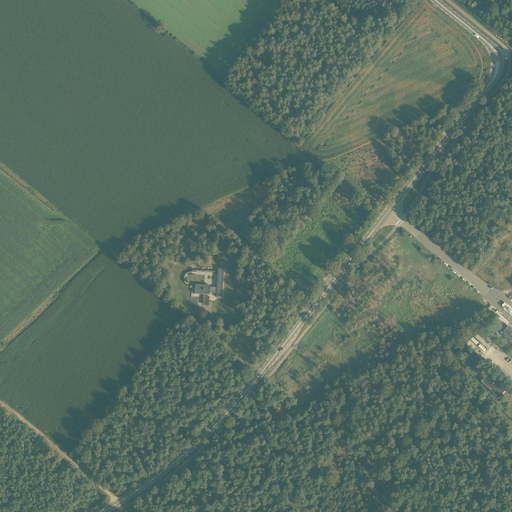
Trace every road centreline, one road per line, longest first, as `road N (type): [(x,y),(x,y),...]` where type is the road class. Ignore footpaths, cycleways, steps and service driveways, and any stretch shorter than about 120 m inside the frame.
road 1 (secondary): [(95,511),(203,433),(388,211)]
road 2 (secondary): [(388,211),(494,80),(499,54)]
road 3 (unclassified): [(491,294),(388,211)]
